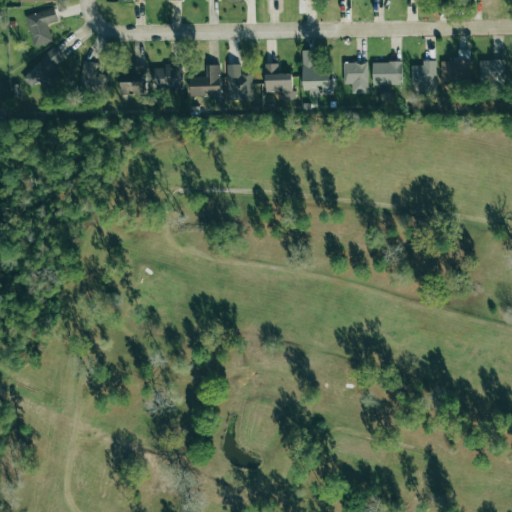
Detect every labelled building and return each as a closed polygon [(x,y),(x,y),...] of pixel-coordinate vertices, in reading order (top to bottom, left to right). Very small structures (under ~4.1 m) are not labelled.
[(26,14),(32,46),(52,42),(48,23),(58,21),(55,8),(26,14)] [(38,80),(47,88),(57,76),(51,71),(64,57),(52,46),(22,79),(31,87),(38,80)] [(440,61),(441,82),(470,82),(469,48),(457,49),(457,61),(440,61)] [(315,50),(302,50),(304,97),(320,96),(320,90),(332,89),(331,73),(316,73),(315,50)] [(502,59),(480,60),(480,84),(503,84),(502,59)] [(96,62),(83,60),(78,90),(106,94),(108,76),(95,73),(96,62)] [(436,60),(423,60),(423,65),(411,65),(411,84),(419,83),(419,98),(436,97),(436,60)] [(372,62),(372,85),(402,84),(401,61),(372,62)] [(368,93),(367,62),(343,62),(344,84),(351,83),(351,93),(368,93)] [(292,73),(278,73),(278,63),(264,64),(265,92),(282,91),(282,99),(293,99),(292,73)] [(205,65),(205,76),(191,77),(191,96),(220,95),(219,64),(205,65)] [(241,64),(227,64),(227,95),(252,94),(251,71),(241,72),(241,64)] [(145,95),(147,66),(134,65),(133,76),(120,76),(120,94),(145,95)] [(182,67),(154,67),(155,89),(183,88),(182,67)]
